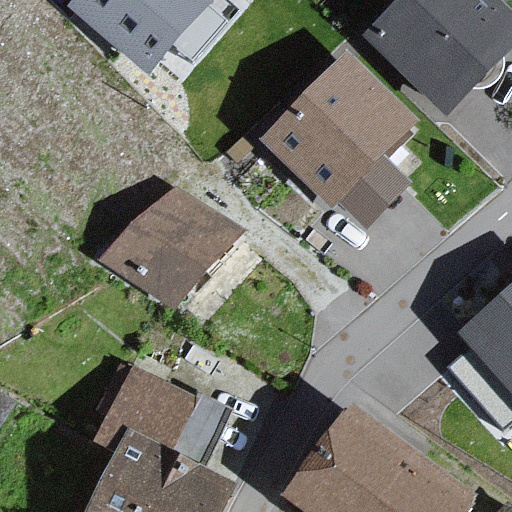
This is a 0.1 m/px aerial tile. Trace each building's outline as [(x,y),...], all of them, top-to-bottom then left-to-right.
[(212,0),(94,0),(84,12),(163,87),(224,10),(212,0)] [(511,7),(504,0),(421,0),(378,45),(469,127),(511,81),(511,7)] [(364,62),(275,148),(348,221),(436,130),(364,62)] [(184,199),(114,265),(188,313),(254,240),(184,199)] [(511,293),(458,340),(469,353),(456,364),(511,428),(511,293)] [(135,375),(105,448),(130,462),(143,441),(188,462),(211,405),(135,375)] [(0,399),(0,436),(15,410),(0,399)] [(489,511),(353,422),(290,511),(489,511)] [(143,441),(130,462),(105,511),(242,511),(253,496),(188,462),(143,441)]
